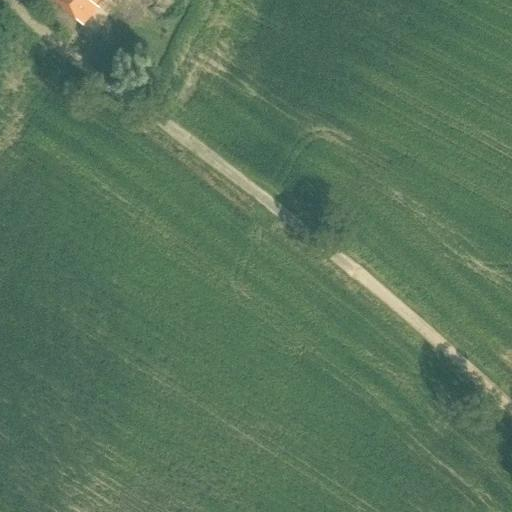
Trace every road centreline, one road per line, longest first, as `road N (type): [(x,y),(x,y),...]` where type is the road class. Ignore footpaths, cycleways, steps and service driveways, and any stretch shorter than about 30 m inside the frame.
road 1 (unclassified): [(356,273),(8,0)]
road 2 (track): [(511,406),(356,273)]
